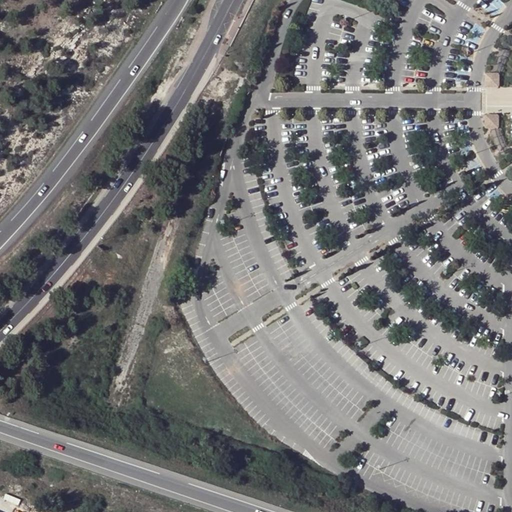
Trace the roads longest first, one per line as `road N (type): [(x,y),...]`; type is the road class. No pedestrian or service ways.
road 1 (secondary): [(234,0),(110,201),(0,330)]
road 2 (motorway): [(178,0),(49,181),(0,235)]
road 3 (motorway): [(247,511),(0,427)]
